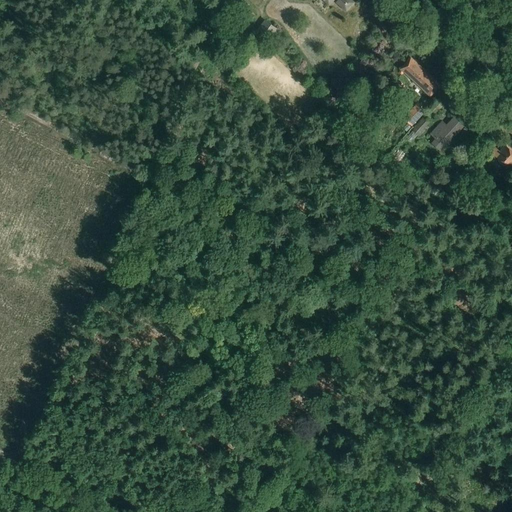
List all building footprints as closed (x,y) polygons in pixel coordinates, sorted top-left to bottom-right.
[(354,2),(350,0),(322,0),(329,5),(333,0),(337,0),(338,1),(336,3),(346,11),(354,2)] [(265,19),(258,29),(272,39),(279,30),(265,19)] [(440,85),(411,59),(401,69),(430,95),(440,85)] [(405,87),(399,81),(392,89),(397,95),(405,87)] [(416,105),(404,118),(413,127),(425,113),(416,105)] [(363,116),(365,114),(357,106),(355,109),(351,112),(359,120),(363,116)] [(426,115),(413,130),(419,135),(432,121),(426,115)] [(463,127),(453,118),(446,126),(442,122),(431,134),(437,139),(433,143),(439,149),(443,145),(445,146),(463,127)] [(511,167),(511,150),(507,145),(500,153),(495,148),(491,152),(510,169),(511,167)] [(496,189),(507,198),(511,191),(511,189),(502,181),(496,189)]
